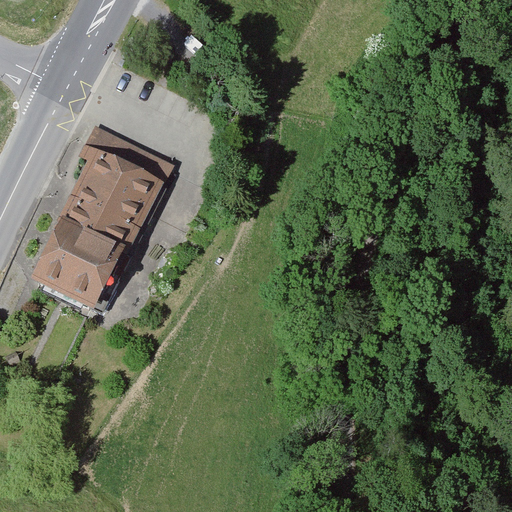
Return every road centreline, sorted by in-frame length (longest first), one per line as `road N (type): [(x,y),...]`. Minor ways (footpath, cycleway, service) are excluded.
road 1 (track): [(342,511),(343,415),(376,196),(466,0)]
road 2 (primary): [(66,88),(0,221)]
